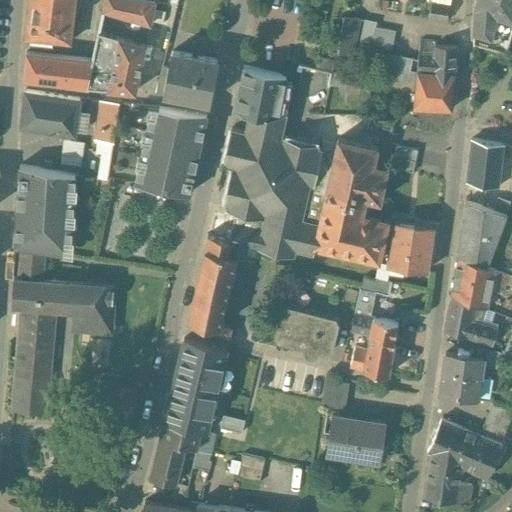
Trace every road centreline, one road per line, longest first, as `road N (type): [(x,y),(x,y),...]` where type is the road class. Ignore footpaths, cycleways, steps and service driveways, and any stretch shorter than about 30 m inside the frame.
road 1 (residential): [(472,0),(460,162),(428,386)]
road 2 (residential): [(169,326),(428,386)]
road 3 (residential): [(13,83),(0,341)]
road 4 (residential): [(224,108),(169,326)]
road 5 (residential): [(13,83),(224,108)]
road 6 (residential): [(169,326),(127,511)]
road 7 (residential): [(428,386),(410,511)]
